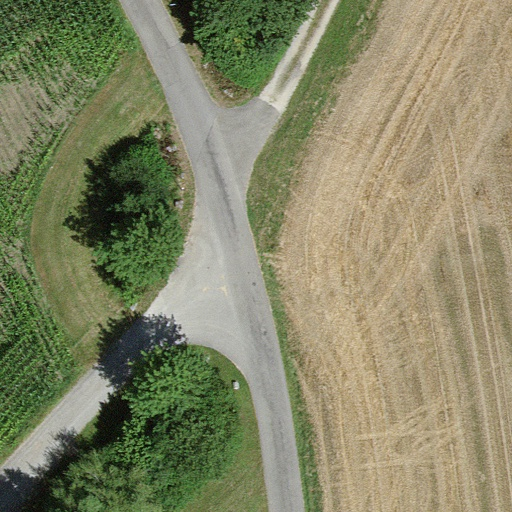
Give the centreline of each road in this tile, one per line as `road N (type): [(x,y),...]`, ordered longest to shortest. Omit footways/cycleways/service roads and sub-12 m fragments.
road 1 (residential): [(131,0),(168,61),(219,207),(266,385),(280,511)]
road 2 (track): [(219,207),(151,318),(0,481)]
road 3 (track): [(219,207),(318,0)]
